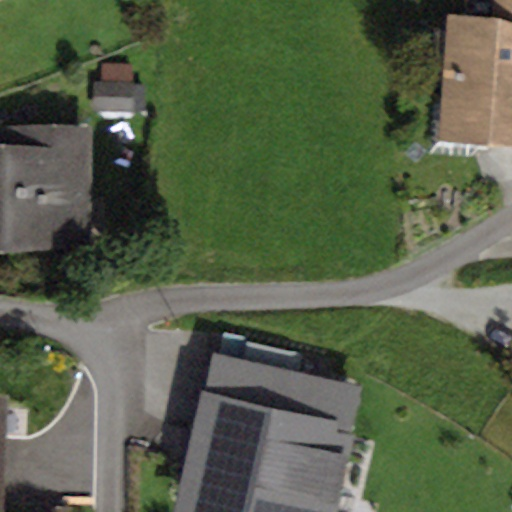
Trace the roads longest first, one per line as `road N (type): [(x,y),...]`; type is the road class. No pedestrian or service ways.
road 1 (track): [(107,321),(235,286),(364,298),(511,229)]
road 2 (residential): [(0,307),(107,321),(121,382),(115,511)]
